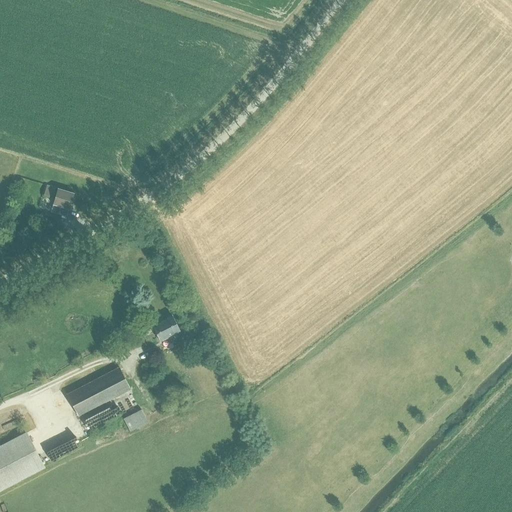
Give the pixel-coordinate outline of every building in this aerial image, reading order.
[(74,194),(47,186),(44,196),(55,199),(53,205),(53,204),(51,212),(66,216),(69,209),(74,194)] [(152,326),(160,341),(180,331),(172,316),(152,326)] [(67,394),(78,416),(130,389),(119,367),(67,394)] [(89,412),(95,423),(122,410),(116,398),(89,412)] [(123,419),(130,431),(148,421),(141,409),(123,419)] [(0,446),(0,490),(44,468),(26,433),(0,446)] [(52,450),(55,457),(63,454),(60,447),(52,450)]
